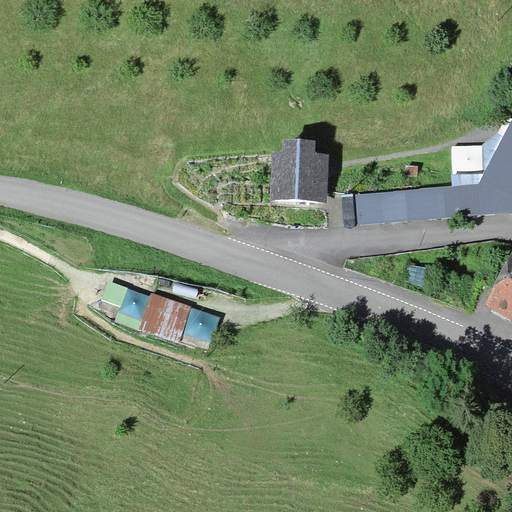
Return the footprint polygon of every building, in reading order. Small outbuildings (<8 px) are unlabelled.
[(484,175),(478,187),(511,205),(511,140),(504,137),(484,175)] [(278,157),(275,199),(318,202),(320,160),(278,157)] [(511,205),(478,187),(484,175),(452,178),(453,189),(358,196),(360,225),(511,211),(511,205)] [(511,271),(493,307),(511,317),(511,271)] [(153,300),(143,332),(179,344),(190,313),(153,300)]
